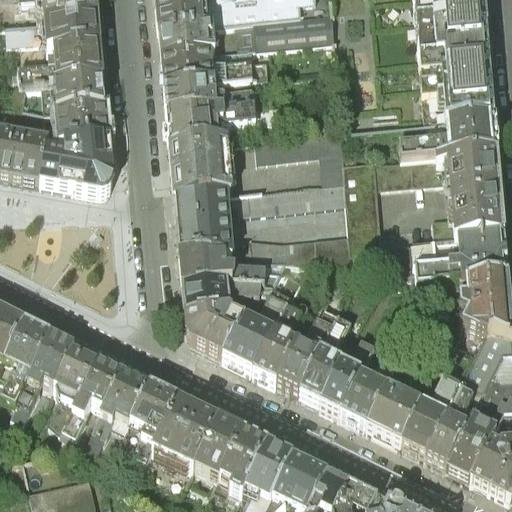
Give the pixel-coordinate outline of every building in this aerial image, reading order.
[(40,0),(43,30),(95,26),(94,12),(92,0),(40,0)] [(312,0),(226,0),(201,3),(205,34),(212,34),(234,32),(299,26),(298,13),(313,11),(312,0)] [(421,0),(430,134),(491,127),(487,81),(483,32),(480,0),(421,0)] [(201,3),(154,7),(154,11),(156,24),(157,39),(205,34),(201,3)] [(299,26),(234,32),(236,57),(331,48),(329,23),(299,26)] [(45,59),(54,58),(97,54),(96,40),(95,26),(43,30),(5,33),(5,49),(45,47),(45,59)] [(205,34),(157,39),(160,63),(159,65),(214,60),(212,34),(205,34)] [(23,95),(41,93),(100,89),(100,82),(97,54),(54,58),(55,83),(48,83),(48,77),(13,79),(13,95),(23,95)] [(214,60),(159,65),(162,94),(163,98),(222,92),(264,87),(262,72),(238,74),(236,57),(214,60)] [(43,120),(57,120),(103,119),(101,95),(100,89),(41,93),(43,120)] [(222,92),(163,98),(165,121),(165,124),(254,116),(253,105),(224,106),(222,92)] [(0,96),(0,115),(8,116),(21,116),(23,95),(13,95),(0,96)] [(254,116),(165,124),(165,128),(168,155),(216,150),(214,133),(220,131),(221,137),(256,135),(254,116)] [(103,126),(103,119),(57,120),(57,151),(66,151),(106,151),(103,126)] [(430,134),(425,134),(428,148),(398,152),(398,170),(437,166),(493,161),(493,156),(491,127),(430,134)] [(0,139),(0,185),(7,186),(38,192),(43,163),(45,151),(0,139)] [(339,144),(339,140),(252,148),(256,172),(318,167),(321,193),(342,191),(341,175),(339,144)] [(216,150),(168,155),(170,181),(173,208),(226,203),(230,202),(223,150),(216,150)] [(106,151),(66,151),(66,165),(43,163),(38,192),(69,198),(99,203),(102,203),(104,202),(106,200),(108,198),(109,196),(110,193),(106,151)] [(493,161),(437,166),(437,175),(446,174),(452,226),(458,250),(503,246),(503,241),(493,161)] [(437,166),(398,170),(341,175),(342,191),(344,215),(349,247),(352,285),(359,287),(367,289),(366,259),(458,250),(452,226),(381,234),(377,197),(439,192),(437,175),(437,166)] [(321,193),(230,202),(226,203),(228,224),(344,215),(342,191),(321,193)] [(226,203),(173,208),(177,236),(180,265),(223,268),(232,268),(231,250),(228,224),(226,203)] [(461,275),(416,279),(418,297),(463,292),(506,288),(506,283),(503,246),(458,250),(461,275)] [(231,250),(232,268),(286,272),(308,274),(335,280),(352,285),(349,247),(231,250)] [(366,259),(367,289),(382,294),(405,298),(418,297),(416,279),(461,275),(458,250),(366,259)] [(223,268),(180,265),(182,283),(182,290),(183,295),(233,294),(262,299),(272,300),(281,283),(234,281),(233,285),(225,285),(223,268)] [(469,322),(462,336),(487,349),(490,343),(511,348),(508,310),(506,288),(463,292),(465,307),(461,307),(460,319),(469,322)] [(186,326),(231,321),(230,309),(258,310),(262,299),(233,294),(183,295),(183,302),(184,313),(186,326)] [(247,330),(222,368),(249,381),(255,384),(286,319),(272,312),(258,338),(247,330)] [(286,319),(255,384),(258,386),(278,396),(297,357),(287,353),(301,327),(286,319)] [(1,322),(0,321),(0,376),(3,371),(22,332),(1,322)] [(231,321),(186,326),(186,330),(187,343),(190,347),(193,353),(222,368),(247,330),(231,321)] [(332,341),(299,407),(303,408),(317,415),(320,417),(340,378),(327,371),(329,367),(337,363),(351,337),(338,329),(332,341)] [(22,332),(3,371),(16,381),(0,407),(0,411),(14,419),(51,345),(48,344),(22,332)] [(297,357),(278,396),(296,405),(299,407),(332,341),(318,334),(307,354),(307,362),(297,357)] [(467,387),(460,402),(472,408),(481,413),(492,391),(504,367),(511,366),(511,354),(511,352),(511,348),(490,343),(487,349),(478,365),(453,353),(443,373),(467,387)] [(51,345),(14,419),(9,429),(22,436),(44,395),(53,399),(75,358),(55,347),(51,345)] [(340,378),(320,417),(337,425),(340,427),(359,389),(373,361),(361,354),(350,373),(352,383),(340,378)] [(95,367),(75,358),(53,399),(59,413),(48,437),(61,447),(98,369),(95,367)] [(359,389),(340,427),(362,438),(366,440),(399,373),(387,367),(378,384),(379,393),(377,398),(359,389)] [(100,370),(98,369),(61,447),(54,462),(68,468),(93,416),(104,422),(123,382),(100,370)] [(418,382),(399,373),(366,440),(370,442),(400,457),(420,418),(398,406),(402,399),(407,402),(418,382)] [(128,434),(149,394),(125,383),(123,382),(104,422),(101,427),(113,433),(116,427),(128,434)] [(467,440),(447,481),(465,489),(470,492),(490,454),(505,424),(511,423),(511,394),(501,396),(492,391),(481,413),(467,440)] [(152,458),(177,409),(175,408),(153,397),(149,394),(128,434),(143,442),(131,465),(145,472),(152,458)] [(420,418),(400,457),(421,467),(426,470),(460,402),(446,396),(436,417),(441,419),(437,425),(420,418)] [(460,402),(426,470),(430,472),(447,481),(467,440),(454,435),(457,428),(461,429),(472,408),(460,402)] [(152,458),(194,479),(218,432),(197,420),(177,409),(152,458)] [(113,433),(101,427),(87,453),(99,460),(113,433)] [(194,479),(220,492),(243,444),(221,433),(218,432),(194,479)] [(243,444),(220,492),(244,505),(247,498),(268,457),(247,446),(243,444)] [(490,454),(470,492),(484,499),(497,505),(509,511),(511,509),(511,455),(501,457),(490,454)] [(247,498),(268,508),(287,466),(275,460),(268,457),(247,498)] [(287,466),(268,508),(276,511),(314,511),(326,486),(292,469),(287,466)] [(339,511),(347,496),(336,491),(326,486),(314,511),(339,511)] [(94,511),(91,493),(28,506),(29,511),(94,511)] [(339,511),(375,511),(376,511),(347,496),(339,511)] [(240,511),(276,511),(268,508),(247,498),(244,505),(240,511)]
